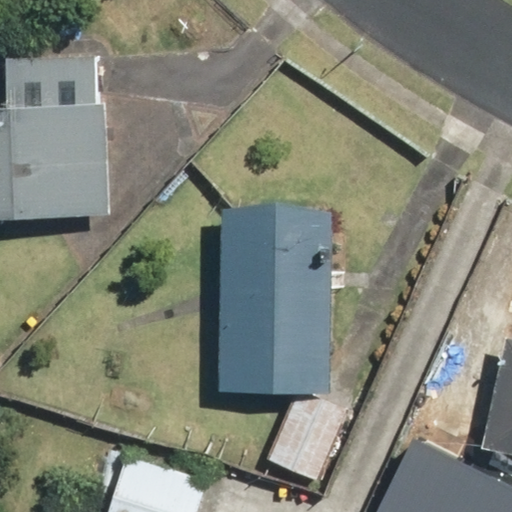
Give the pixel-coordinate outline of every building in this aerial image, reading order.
[(111,50),(18,49),(18,102),(0,102),(0,214),(99,215),(99,205),(123,205),(124,93),(111,93),(111,50)] [(351,201),(235,199),(231,387),(348,389),(351,201)] [(511,357),(496,442),(511,445),(511,357)] [(511,511),(511,465),(422,426),(387,505),(402,511),(511,511)] [(204,511),(214,470),(135,452),(132,475),(106,473),(103,504),(118,506),(117,511),(204,511)]
